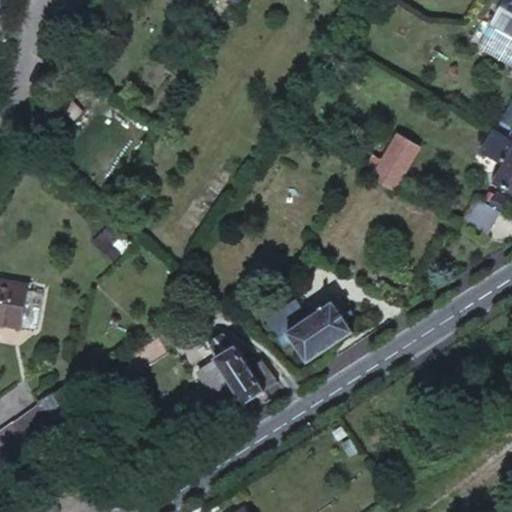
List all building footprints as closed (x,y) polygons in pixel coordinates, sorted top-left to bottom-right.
[(511,0),(503,0),(501,5),(511,10),(511,0)] [(511,37),(511,10),(501,5),(490,25),(511,37)] [(511,128),(511,97),(496,125),(509,133),(511,128)] [(501,165),(511,147),(511,142),(506,138),(492,129),(485,140),(478,150),(493,160),(501,165)] [(417,149),(396,136),(391,146),(372,177),(387,186),(393,189),(406,166),(415,151),(417,149)] [(511,147),(501,165),(490,184),(511,195),(511,147)] [(425,156),(415,151),(406,166),(416,171),(425,156)] [(362,171),(372,177),(380,163),(370,157),(362,171)] [(489,210),(501,217),(508,205),(496,197),(494,201),(489,198),(485,203),(491,206),(489,210)] [(463,227),(487,241),(501,217),(489,210),(477,203),(463,227)] [(129,245),(111,227),(93,245),(111,263),(129,245)] [(27,290),(0,285),(0,328),(21,332),(27,290)] [(332,302),(303,321),(288,331),(286,332),(305,361),(352,330),(332,302)] [(281,322),(288,331),(303,321),(296,311),(281,322)] [(225,332),(205,346),(214,357),(237,343),(225,332)] [(213,358),(213,359),(212,360),(234,392),(239,399),(239,400),(243,404),(266,389),(266,388),(251,366),(237,343),(214,357),(213,358)] [(262,358),(251,366),(266,388),(278,380),(262,358)] [(218,403),(234,392),(212,360),(196,371),(218,403)] [(38,406),(51,426),(68,417),(54,393),(37,404),(38,406)] [(247,412),(243,404),(239,400),(239,399),(233,404),(242,416),(247,412)] [(38,406),(15,424),(36,450),(56,436),(51,426),(38,406)] [(0,477),(36,450),(15,424),(0,434),(0,477)]
